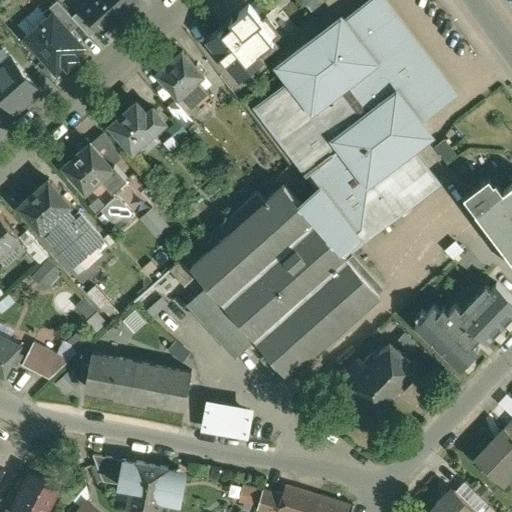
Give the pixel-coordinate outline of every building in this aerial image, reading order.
[(121,12),(110,0),(88,0),(84,4),(101,24),(104,27),(121,12)] [(110,0),(121,12),(135,0),(110,0)] [(385,0),(371,0),(346,19),(345,17),(345,16),(343,14),(341,16),(342,16),(324,29),(322,31),(305,44),(302,46),(303,46),(285,60),(285,59),(283,61),(284,63),(285,63),(296,77),(262,103),(322,183),(303,200),(302,200),(345,249),(437,179),(410,144),(414,141),(422,120),(419,116),(450,93),(437,77),(441,73),(385,0)] [(101,24),(84,4),(74,13),(92,32),(101,24)] [(55,10),(28,34),(58,68),(85,45),(55,10)] [(267,13),(246,31),(233,15),(208,36),(242,76),(266,55),(261,49),(283,31),(267,13)] [(203,73),(183,48),(158,69),(179,94),(183,90),(192,101),(206,89),(197,78),(203,73)] [(0,75),(0,91),(16,110),(41,88),(16,61),(0,75)] [(154,104),(148,109),(139,98),(137,99),(135,97),(124,106),(125,110),(112,121),(134,146),(166,118),(154,104)] [(194,118),(176,97),(168,103),(186,124),(194,118)] [(92,138),(66,161),(88,186),(103,174),(114,163),(114,162),(92,138)] [(129,174),(116,160),(114,162),(114,163),(103,174),(115,187),(129,174)] [(491,171),(466,190),(479,207),(505,186),(498,176),(496,178),(491,171)] [(50,175),(20,202),(43,228),(49,222),(67,206),(73,201),(50,175)] [(260,187),(222,220),(230,229),(194,261),(291,370),(381,289),(345,249),(302,200),(303,200),(287,181),(286,181),(285,181),(267,196),(260,187)] [(511,181),(505,186),(479,207),(511,250),(511,181)] [(136,211),(119,191),(104,205),(121,225),(136,211)] [(157,233),(170,222),(154,203),(141,213),(157,233)] [(79,206),(73,212),(67,206),(49,222),(55,229),(49,234),(74,262),(105,235),(79,206)] [(19,234),(0,211),(0,257),(3,255),(7,259),(26,243),(19,234)] [(32,272),(46,284),(62,267),(48,254),(32,272)] [(196,273),(181,256),(171,265),(186,282),(196,273)] [(483,282),(446,321),(442,318),(436,324),(470,357),(511,313),(511,296),(510,295),(511,292),(511,286),(506,281),(500,286),(486,272),(480,279),(483,282)] [(97,282),(89,289),(110,313),(117,307),(97,282)] [(207,283),(189,300),(240,352),(257,336),(207,283)] [(84,294),(76,301),(97,324),(105,316),(84,294)] [(133,326),(145,319),(137,307),(126,314),(133,326)] [(22,341),(0,328),(0,366),(6,370),(14,355),(20,358),(24,351),(18,348),(22,341)] [(70,356),(35,337),(24,360),(50,374),(70,356)] [(392,338),(379,351),(374,346),(365,356),(370,361),(353,378),(380,405),(419,364),(392,338)] [(463,365),(446,349),(438,357),(454,373),(463,365)] [(138,358),(93,350),(87,384),(116,389),(115,394),(131,397),(138,358)] [(193,369),(138,358),(131,397),(148,400),(148,396),(186,403),(193,369)] [(248,408),(213,401),(209,423),(244,429),(248,408)] [(511,427),(507,423),(506,422),(505,424),(506,425),(479,453),(478,452),(477,453),(498,473),(511,460),(511,461),(511,427)] [(126,456),(95,450),(105,477),(121,480),(126,456)] [(138,458),(126,456),(121,480),(134,482),(138,458)] [(170,463),(138,457),(134,482),(129,507),(155,511),(160,511),(164,496),(182,499),(188,468),(170,464),(170,463)] [(46,511),(62,483),(32,467),(25,481),(20,478),(17,486),(21,488),(15,500),(11,498),(3,511),(22,511),(25,507),(34,511),(46,511)] [(350,511),(354,501),(286,481),(283,491),(278,510),(285,511),(350,511)] [(456,484),(440,501),(439,500),(427,511),(472,511),(478,506),(456,484)] [(283,491),(264,485),(259,504),(278,510),(283,491)] [(2,493),(0,496),(0,511),(3,511),(11,498),(2,493)] [(107,511),(90,497),(77,511),(107,511)] [(502,511),(491,501),(482,511),(502,511)]
